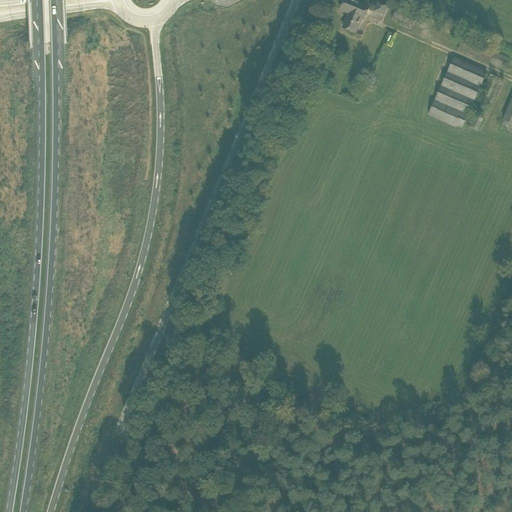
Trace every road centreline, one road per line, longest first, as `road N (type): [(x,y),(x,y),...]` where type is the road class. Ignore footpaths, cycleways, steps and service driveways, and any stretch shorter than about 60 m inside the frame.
road 1 (primary): [(39,0),(40,222),(8,511)]
road 2 (primary): [(21,511),(52,222),(51,0)]
road 3 (primary): [(50,511),(124,312),(150,214),(160,109),(154,19)]
road 4 (primary): [(0,17),(120,2)]
